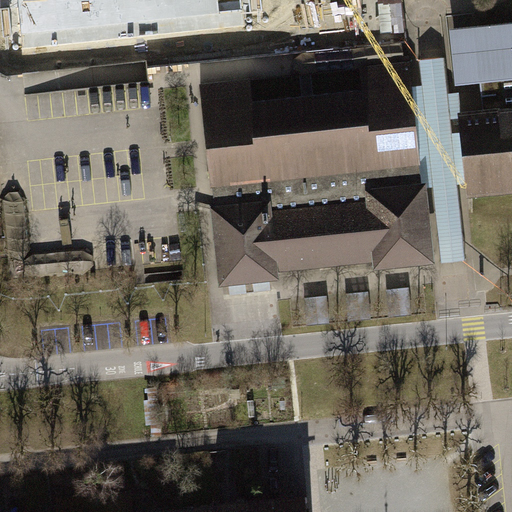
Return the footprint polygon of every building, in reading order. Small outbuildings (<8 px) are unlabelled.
[(511,25),(458,31),(467,86),(510,83),(511,102),(511,25)] [(225,76),(236,188),(446,167),(435,56),(225,76)] [(60,94),(31,95),(31,114),(61,112),(60,94)] [(511,108),(483,112),(493,199),(511,196),(511,108)] [(293,195),(234,199),(241,283),(303,278),(302,267),(399,259),(400,269),(455,265),(448,182),(390,186),(391,196),(293,204),(293,195)] [(322,511),(321,494),(231,502),(232,511),(322,511)] [(232,511),(231,502),(128,511),(232,511)]
